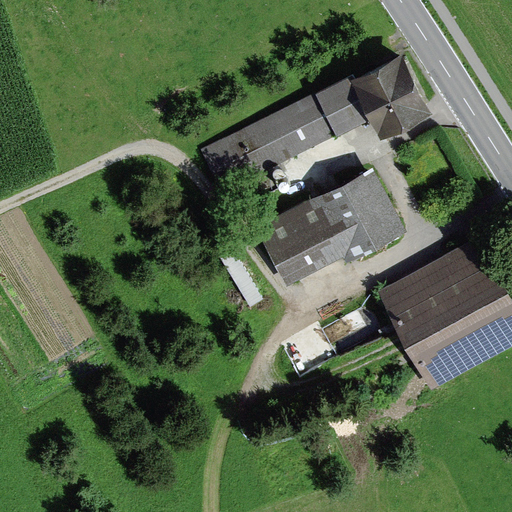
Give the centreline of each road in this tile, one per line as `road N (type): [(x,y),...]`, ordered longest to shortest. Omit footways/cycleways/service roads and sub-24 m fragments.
road 1 (track): [(511,209),(309,302),(274,282),(187,162),(170,152),(127,153),(0,211)]
road 2 (primary): [(511,171),(401,0)]
road 3 (unknown): [(294,166),(460,89)]
